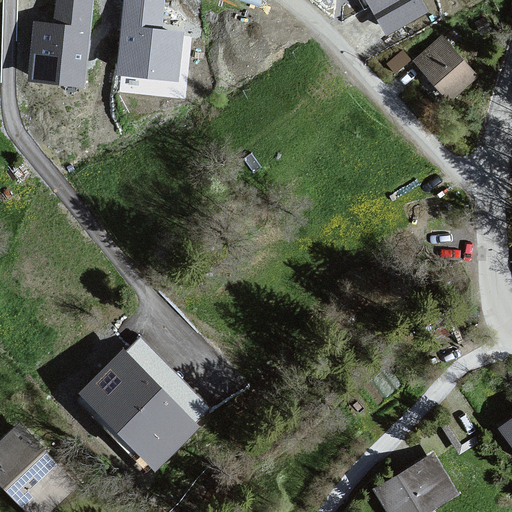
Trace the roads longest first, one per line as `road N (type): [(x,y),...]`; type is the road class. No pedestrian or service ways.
road 1 (unclassified): [(490,263),(396,110),(312,22),(278,0)]
road 2 (unclassified): [(506,322),(353,469),(325,511)]
road 3 (unclassified): [(490,263),(498,151),(511,92)]
road 4 (track): [(11,124),(11,0)]
